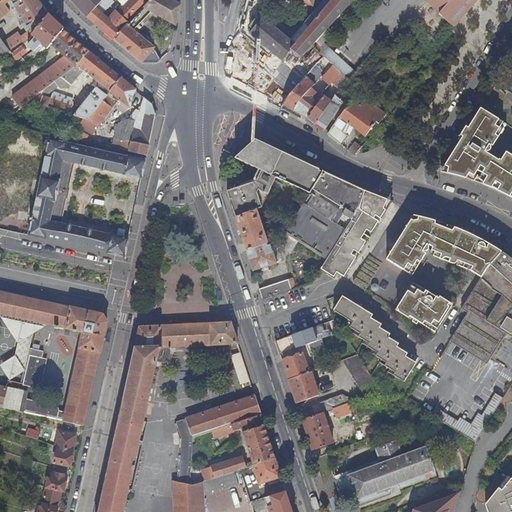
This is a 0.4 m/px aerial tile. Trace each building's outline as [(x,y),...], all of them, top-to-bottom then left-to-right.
[(32,35),(48,16),(37,0),(10,0),(29,31),(21,36),(18,32),(4,42),(11,53),(21,46),(25,43),(32,35)] [(70,0),(87,17),(94,24),(103,14),(96,7),(103,0),(70,0)] [(109,19),(103,14),(94,24),(96,25),(114,40),(151,0),(130,0),(119,13),(116,10),(109,19)] [(181,4),(180,0),(151,0),(114,40),(141,62),(155,63),(156,50),(154,49),(155,47),(132,29),(147,8),(176,25),(181,4)] [(292,51),(301,57),(302,58),(313,46),(316,49),(325,57),(334,65),(341,71),(349,79),(355,73),(322,42),(360,0),(331,0),(307,29),(293,45),(261,18),(258,22),(254,19),(249,26),(253,28),(249,32),(272,52),(284,62),(292,51)] [(254,0),(254,3),(262,6),(263,0),(285,0),(286,2),(312,9),(314,0),(254,0)] [(324,0),(303,26),(307,29),(331,0),(324,0)] [(430,0),(442,9),(440,11),(442,13),(456,24),(478,0),(430,0)] [(111,6),(103,14),(109,19),(116,10),(111,6)] [(51,45),(64,29),(48,16),(32,35),(35,37),(27,45),(30,49),(33,51),(41,44),(46,48),(51,45)] [(76,65),(89,51),(64,29),(51,45),(66,57),(76,65)] [(35,37),(32,35),(25,43),(27,45),(35,37)] [(0,61),(11,53),(4,42),(0,36),(0,61)] [(27,45),(25,43),(21,46),(25,52),(30,49),(27,45)] [(37,55),(46,48),(41,44),(33,51),(37,55)] [(25,52),(21,46),(11,53),(16,59),(25,52)] [(110,91),(120,78),(89,51),(76,65),(60,77),(65,81),(71,85),(83,71),(99,83),(74,116),(83,119),(87,120),(110,91)] [(0,71),(16,59),(11,53),(0,61),(0,71)] [(13,98),(20,108),(29,101),(37,95),(41,92),(60,77),(76,65),(66,57),(13,98)] [(323,58),(315,68),(322,74),(330,65),(323,58)] [(331,83),(338,75),(341,71),(334,65),(326,74),(331,79),(329,81),(331,83)] [(369,75),(360,67),(355,73),(349,79),(346,83),(355,90),(369,75)] [(307,77),(283,104),(307,116),(315,123),(317,120),(331,101),(324,95),(319,101),(312,96),(316,92),(312,88),(315,84),(314,82),(322,74),(315,68),(307,77)] [(338,75),(346,83),(349,79),(341,71),(338,75)] [(65,81),(60,77),(41,92),(46,95),(54,90),(65,81)] [(133,95),(135,91),(133,89),(120,78),(110,91),(119,99),(129,107),(131,100),(133,95)] [(340,91),(345,95),(349,91),(344,86),(340,91)] [(92,135),(115,104),(119,99),(110,91),(87,120),(83,119),(78,128),(92,135)] [(341,114),(328,134),(341,144),(348,135),(353,126),(366,136),(371,129),(373,130),(374,128),(372,127),(376,121),(379,123),(386,113),(357,94),(341,114)] [(37,95),(29,101),(73,115),(74,112),(69,109),(71,106),(37,95)] [(331,101),(317,120),(326,126),(335,113),(343,101),(335,96),(331,101)] [(120,141),(148,147),(155,115),(152,105),(144,98),(139,113),(137,112),(129,118),(128,120),(119,124),(118,126),(116,125),(114,132),(116,132),(115,136),(112,136),(111,138),(114,139),(120,141)] [(125,112),(129,107),(119,99),(115,104),(125,112)] [(507,122),(502,119),(481,106),(446,163),(451,167),(453,164),(460,169),(462,167),(470,172),(471,169),(476,172),(489,151),(486,150),(486,149),(487,149),(489,149),(490,148),(491,146),(491,144),(490,143),(491,142),(493,144),(507,122)] [(76,130),(71,139),(75,140),(84,142),(85,139),(86,136),(76,130)] [(108,253),(121,256),(123,256),(124,254),(125,254),(127,241),(127,238),(125,238),(125,237),(112,234),(112,235),(60,223),(73,163),(125,174),(125,175),(138,178),(138,177),(140,178),(141,175),(141,176),(144,163),(143,163),(144,160),(142,160),(142,159),(129,156),(129,157),(66,143),(67,141),(74,142),(75,140),(71,139),(52,134),(51,137),(51,140),(49,139),(44,159),(28,235),(108,252),(108,253)] [(111,148),(118,149),(120,141),(114,139),(111,148)] [(225,190),(234,217),(254,209),(260,206),(260,208),(278,179),(291,157),(253,139),(230,164),(256,172),(252,183),(236,182),(237,185),(226,190),(226,188),(225,189),(225,190)] [(118,149),(146,156),(148,147),(120,141),(118,149)] [(355,141),(348,150),(354,154),(358,149),(362,145),(355,141)] [(511,151),(507,149),(506,151),(511,154),(511,189),(482,171),(491,158),(497,161),(499,157),(489,151),(476,172),(471,169),(470,172),(462,167),(460,169),(453,164),(451,167),(446,163),(441,171),(457,174),(466,176),(475,179),(482,182),(490,185),(497,189),(511,196),(511,151)] [(501,159),(499,157),(497,161),(491,158),(482,171),(511,189),(511,154),(506,151),(501,159)] [(291,157),(278,179),(310,189),(322,171),(291,157)] [(361,189),(322,171),(310,189),(283,232),(296,240),(324,257),(332,245),(334,240),(356,207),(361,189)] [(367,192),(361,189),(356,207),(334,240),(355,254),(377,219),(378,219),(379,217),(377,216),(384,200),(367,192)] [(389,202),(384,200),(377,216),(379,217),(389,202)] [(254,209),(257,218),(263,216),(260,208),(260,206),(254,209)] [(234,217),(245,250),(266,242),(257,218),(254,209),(234,217)] [(426,219),(411,216),(385,259),(410,275),(422,256),(416,252),(420,246),(422,247),(421,251),(423,251),(425,251),(426,249),(426,248),(426,246),(424,244),(426,239),(433,242),(441,223),(426,219)] [(436,249),(446,225),(441,223),(433,242),(426,239),(424,244),(436,249)] [(482,243),(482,241),(476,238),(459,230),(446,225),(436,249),(458,264),(472,273),(474,272),(475,272),(477,269),(485,249),(484,249),(484,247),(483,244),(482,243)] [(274,239),(276,246),(288,253),(296,240),(283,232),(279,237),(274,239)] [(355,254),(334,240),(332,245),(352,258),(355,254)] [(249,262),(252,270),(275,262),(271,252),(268,241),(266,242),(245,250),(249,262)] [(496,250),(484,242),(482,241),(482,243),(483,244),(484,247),(484,249),(485,249),(477,269),(475,272),(474,272),(472,273),(479,277),(484,268),(499,252),(496,250)] [(324,257),(317,268),(330,277),(333,273),(340,277),(352,258),(332,245),(324,257)] [(511,260),(506,256),(499,252),(484,268),(479,277),(459,308),(466,312),(452,335),(458,339),(475,312),(491,301),(511,266),(511,260)] [(511,266),(491,301),(475,312),(458,339),(489,358),(505,332),(511,336),(511,266)] [(258,289),(261,299),(294,287),(290,277),(258,289)] [(431,302),(428,300),(428,296),(427,295),(429,292),(410,280),(393,305),(431,330),(447,304),(435,296),(431,302)] [(0,407),(82,425),(106,322),(101,315),(0,292),(0,313),(55,326),(54,328),(57,328),(58,326),(73,330),(72,331),(75,332),(75,331),(76,331),(76,330),(82,332),(65,412),(57,411),(58,409),(55,405),(25,398),(26,395),(24,392),(0,386),(0,407)] [(351,302),(341,296),(338,300),(337,300),(330,312),(343,320),(340,325),(351,332),(350,335),(360,341),(358,344),(369,351),(367,354),(378,360),(376,363),(386,370),(385,373),(396,380),(397,378),(402,381),(413,364),(410,363),(409,365),(407,363),(408,361),(402,358),(404,354),(401,352),(400,355),(398,353),(399,351),(394,347),(395,344),(393,342),(391,344),(389,343),(390,341),(385,338),(387,334),(384,332),(382,334),(380,333),(382,331),(376,327),(378,324),(375,322),(374,325),(372,323),(373,321),(368,317),(370,313),(367,312),(366,315),(364,313),(366,311),(354,304),(352,306),(350,305),(351,302)] [(170,347),(237,344),(230,323),(139,328),(127,383),(117,424),(121,424),(101,511),(122,511),(156,362),(163,363),(169,360),(170,352),(170,347)] [(311,327),(286,336),(291,349),(306,343),(315,340),(311,327)] [(455,344),(458,339),(452,335),(449,341),(455,344)] [(315,340),(306,343),(309,352),(323,347),(320,338),(315,340)] [(489,358),(458,339),(455,344),(486,364),(489,358)] [(281,360),(287,379),(307,372),(307,370),(301,352),(281,360)] [(249,382),(240,353),(231,356),(240,385),(249,382)] [(340,359),(354,381),(369,375),(356,353),(340,359)] [(39,387),(45,359),(29,355),(23,384),(39,387)] [(315,369),(317,385),(332,383),(330,367),(315,369)] [(287,379),(295,403),(317,395),(311,377),(309,371),(307,372),(287,379)] [(354,381),(363,397),(379,391),(376,387),(377,386),(369,375),(354,381)] [(435,405),(429,413),(474,441),(486,422),(502,397),(494,393),(480,415),(477,412),(470,423),(459,416),(457,419),(435,405)] [(309,406),(312,415),(321,412),(331,408),(346,403),(354,400),(341,394),(309,406)] [(226,427),(260,415),(254,396),(185,419),(193,439),(226,427)] [(346,403),(331,408),(333,415),(349,409),(346,403)] [(301,419),(311,450),(331,443),(327,431),(326,427),(321,412),(312,415),(301,419)] [(274,458),(260,415),(226,427),(228,433),(241,429),(252,465),(274,458)] [(189,487),(193,439),(185,419),(177,422),(183,441),(178,484),(189,487)] [(97,511),(101,511),(121,424),(117,424),(97,511)] [(37,438),(38,431),(26,428),(24,436),(37,438)] [(74,436),(57,432),(54,447),(56,447),(53,463),(68,467),(74,436)] [(380,463),(400,455),(394,440),(374,447),(380,463)] [(352,490),(355,498),(356,500),(434,470),(433,469),(424,446),(400,455),(380,463),(347,475),(350,484),(352,490)] [(239,470),(244,468),(240,457),(209,468),(213,479),(233,472),(235,471),(239,470)] [(281,478),(274,458),(252,465),(251,466),(257,485),(281,478)] [(434,470),(356,500),(358,506),(436,477),(434,470)] [(511,511),(511,472),(511,471),(489,498),(491,511),(511,511)] [(237,485),(233,472),(213,479),(203,482),(207,494),(237,485)] [(62,492),(66,477),(52,473),(51,479),(47,478),(41,508),(38,508),(37,511),(55,511),(60,492),(62,492)] [(334,480),(337,489),(350,484),(347,475),(334,480)] [(190,487),(189,487),(178,484),(171,481),(172,511),(202,511),(201,483),(190,487)] [(339,495),(352,490),(350,484),(337,489),(339,495)] [(455,511),(457,499),(449,496),(406,511),(455,511)]
